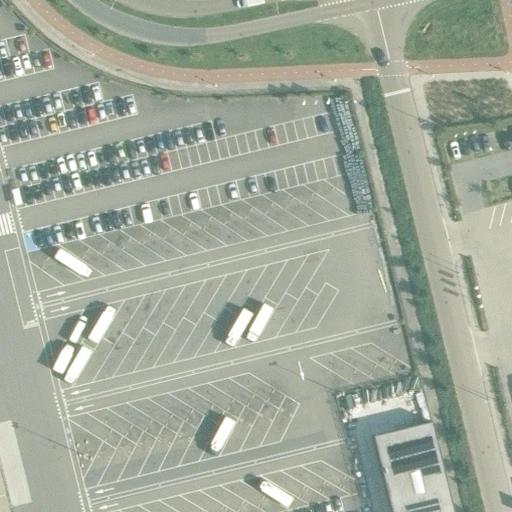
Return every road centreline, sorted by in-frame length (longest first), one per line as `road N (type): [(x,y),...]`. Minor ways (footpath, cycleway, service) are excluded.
road 1 (unclassified): [(499,511),(374,1)]
road 2 (unclassified): [(81,0),(132,30),(169,36),(374,1)]
